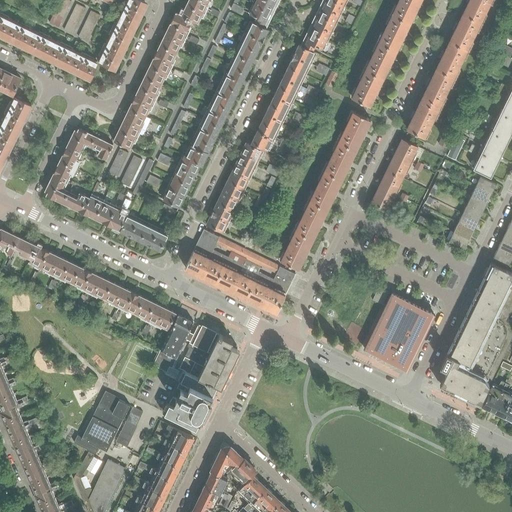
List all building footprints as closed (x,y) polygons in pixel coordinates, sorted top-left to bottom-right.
[(71,1),(68,0),(59,0),(49,23),(58,27),(71,1)] [(141,13),(145,5),(144,1),(142,0),(124,0),(126,1),(124,5),(141,13)] [(197,23),(205,7),(190,0),(187,0),(181,15),(175,12),(174,12),(191,20),(192,20),(197,23)] [(239,0),(234,0),(230,8),(231,10),(239,13),(242,11),(244,8),(237,5),(239,0)] [(256,0),(253,7),(270,15),(270,13),(271,12),(272,11),(274,9),(274,7),(274,6),(262,0),(256,0)] [(338,13),(342,4),(334,0),(323,0),(323,1),(323,3),(322,5),(338,13)] [(418,0),(397,0),(392,12),(409,20),(414,10),(416,11),(419,6),(416,5),(418,0)] [(479,20),(486,6),(489,0),(465,0),(465,1),(467,1),(462,12),(479,20)] [(85,8),(76,4),(63,30),(72,34),(85,8)] [(119,16),(136,24),(141,13),(124,5),(119,16)] [(338,13),(322,5),(320,8),(319,9),(318,12),(317,14),(317,15),(333,22),(338,13)] [(248,16),(260,22),(265,25),(268,19),(269,18),(270,15),(253,7),(248,16)] [(219,12),(211,8),(208,13),(217,17),(219,12)] [(99,15),(90,11),(77,37),(87,41),(99,15)] [(167,28),(184,36),(191,20),(174,12),(167,28)] [(232,14),(228,12),(224,22),(228,24),(232,14)] [(409,20),(392,12),(378,40),(395,48),(400,38),(403,39),(405,34),(403,33),(409,20)] [(465,49),(479,20),(462,12),(456,23),(455,23),(452,28),(454,29),(448,41),(465,49)] [(354,17),(348,14),(344,21),(350,24),(354,17)] [(0,15),(0,35),(3,37),(11,20),(1,15),(0,15)] [(329,32),(333,22),(317,15),(316,16),(314,19),(314,20),(313,24),(329,32)] [(125,47),(131,35),(136,24),(119,16),(108,38),(125,47)] [(3,37),(14,42),(22,25),(11,20),(3,37)] [(267,29),(262,26),(251,21),(248,29),(246,28),(244,33),(261,41),(267,29)] [(227,25),(223,23),(214,42),(218,44),(227,25)] [(329,32),(313,24),(312,25),(310,26),(309,29),(309,31),(309,32),(307,33),(324,41),(329,32)] [(14,42),(24,47),(33,30),(22,25),(14,42)] [(159,44),(176,52),(184,36),(167,28),(159,44)] [(24,47),(35,52),(43,35),(33,30),(24,47)] [(344,35),(337,31),(334,36),(342,40),(344,35)] [(255,53),(261,41),(244,33),(243,36),(244,37),(239,45),(255,53)] [(319,51),(324,41),(307,33),(306,36),(306,38),(303,43),(319,51)] [(35,52),(46,57),(54,40),(43,35),(35,52)] [(199,40),(190,36),(188,40),(196,44),(199,40)] [(97,61),(107,65),(114,69),(113,69),(114,69),(125,47),(108,38),(103,50),(97,61)] [(46,57),(56,63),(64,46),(54,40),(46,57)] [(395,48),(378,40),(365,68),(382,76),(387,66),(389,67),(392,61),(390,60),(395,48)] [(451,78),(465,49),(448,41),(443,52),(441,51),(439,54),(439,55),(440,56),(434,69),(451,78)] [(168,68),(176,52),(159,44),(151,60),(168,68)] [(298,44),(292,57),(310,65),(312,61),(311,60),(315,52),(304,47),(298,44)] [(216,47),(212,45),(207,56),(211,58),(216,47)] [(250,65),(255,53),(239,45),(237,51),(236,50),(233,57),(250,65)] [(56,63),(67,68),(75,51),(64,46),(56,63)] [(67,68),(78,73),(86,56),(75,51),(67,68)] [(93,59),(86,56),(78,73),(90,79),(90,78),(94,69),(96,70),(99,65),(92,61),(93,59)] [(210,59),(206,57),(200,71),(204,73),(210,59)] [(250,65),(233,57),(232,58),(233,59),(228,69),(244,77),(250,65)] [(310,65),(292,57),(286,69),(302,77),(307,67),(308,68),(310,65)] [(144,76),(160,84),(168,68),(151,60),(144,76)] [(329,68),(318,63),(315,70),(325,76),(329,68)] [(382,76),(365,68),(351,96),(368,105),(374,93),(376,94),(379,89),(376,88),(382,76)] [(182,73),(174,69),(172,73),(180,77),(182,73)] [(238,89),(244,77),(228,69),(222,81),(238,89)] [(302,77),(286,69),(281,81),(297,89),(298,86),(299,87),(302,82),(300,81),(302,77)] [(437,107),(444,92),(451,78),(434,69),(429,79),(428,78),(425,83),(427,84),(420,98),(437,107)] [(337,74),(331,71),(325,84),(331,87),(337,74)] [(0,86),(0,88),(12,94),(20,79),(20,78),(7,72),(0,86)] [(199,77),(195,75),(190,85),(194,87),(199,77)] [(136,92),(152,100),(160,84),(144,76),(136,92)] [(232,101),(238,89),(222,81),(217,93),(232,101)] [(281,81),(275,93),(291,101),(297,89),(281,81)] [(506,86),(501,83),(497,90),(502,93),(506,86)] [(302,91),(315,97),(318,90),(308,85),(306,89),(303,88),(302,91)] [(511,112),(511,85),(502,107),(511,112)] [(128,108),(145,116),(152,100),(136,92),(128,108)] [(193,95),(189,93),(182,107),(186,109),(193,95)] [(211,105),(227,112),(232,101),(217,93),(211,105)] [(291,101),(275,93),(269,105),(285,113),(291,101)] [(11,101),(2,119),(19,128),(31,104),(30,104),(30,105),(21,100),(22,98),(16,96),(13,102),(11,101)] [(423,136),(437,107),(420,98),(414,111),(412,110),(410,116),(411,117),(406,128),(423,136)] [(168,103),(159,99),(157,104),(165,108),(168,103)] [(205,117),(221,124),(227,112),(211,105),(205,117)] [(269,105),(263,117),(279,125),(285,113),(269,105)] [(504,146),(511,130),(511,112),(502,107),(487,138),(504,146)] [(128,108),(125,114),(120,124),(137,132),(145,116),(128,108)] [(185,112),(181,110),(169,134),(173,136),(185,112)] [(369,119),(363,116),(353,111),(338,141),(355,149),(361,136),(363,137),(366,132),(364,131),(369,119)] [(291,119),(302,124),(305,117),(295,112),(291,119)] [(491,116),(486,114),(482,121),(488,123),(491,116)] [(215,136),(221,124),(205,117),(199,129),(215,136)] [(263,117),(257,129),(273,137),(279,125),(263,117)] [(2,119),(0,123),(0,143),(9,148),(19,128),(2,119)] [(137,132),(120,124),(113,140),(129,148),(137,132)] [(78,128),(78,129),(77,130),(84,142),(100,150),(97,155),(106,159),(112,144),(78,128)] [(64,151),(77,157),(84,142),(77,130),(74,129),(64,151)] [(215,136),(199,129),(193,140),(209,148),(215,136)] [(273,137),(257,129),(251,142),(267,150),(271,142),(272,143),(274,139),(273,138),(273,137)] [(152,137),(143,133),(141,138),(149,142),(152,137)] [(450,139),(441,135),(437,144),(446,148),(450,139)] [(172,139),(168,137),(163,146),(167,148),(172,139)] [(463,140),(455,137),(446,156),(454,160),(463,140)] [(278,146),(289,151),(292,143),(282,138),(278,146)] [(393,155),(408,162),(416,146),(401,138),(393,155)] [(472,168),(489,177),(504,146),(487,138),(472,168)] [(203,160),(209,148),(193,140),(191,146),(189,146),(188,149),(189,150),(188,152),(203,160)] [(338,141),(331,156),(324,170),(340,179),(347,166),(348,167),(351,162),(349,161),(355,149),(338,141)] [(240,154),(256,161),(261,150),(245,142),(240,154)] [(0,143),(0,160),(3,162),(9,148),(0,143)] [(476,146),(471,144),(468,151),(473,154),(476,146)] [(128,153),(119,149),(106,176),(114,180),(128,153)] [(76,159),(77,157),(64,151),(54,172),(67,178),(69,174),(73,176),(80,161),(76,159)] [(83,156),(92,160),(93,157),(89,156),(91,152),(88,151),(87,154),(85,154),(83,156)] [(201,165),(203,160),(188,152),(186,156),(184,156),(181,163),(179,162),(179,163),(196,171),(199,164),(201,165)] [(170,158),(160,153),(156,160),(167,165),(170,158)] [(234,165),(250,173),(256,161),(240,154),(234,165)] [(142,159),(133,155),(120,182),(128,187),(142,159)] [(401,178),(408,162),(393,155),(386,170),(401,178)] [(153,161),(149,159),(132,193),(136,195),(153,161)] [(423,164),(417,161),(413,168),(420,172),(423,164)] [(190,183),(196,171),(179,163),(175,170),(177,171),(175,175),(190,183)] [(265,171),(276,176),(279,169),(268,164),(265,171)] [(248,176),(250,173),(234,165),(229,177),(244,184),(247,180),(248,181),(250,177),(248,176)] [(435,178),(436,179),(441,181),(446,172),(440,169),(435,178)] [(340,179),(324,170),(309,200),(326,208),(332,196),(334,197),(337,191),(335,190),(340,179)] [(378,186),(393,194),(401,178),(386,170),(378,186)] [(57,200),(61,191),(67,178),(54,172),(44,191),(47,192),(46,194),(57,200)] [(160,180),(150,175),(146,182),(156,187),(160,180)] [(169,183),(167,186),(184,195),(190,183),(175,175),(170,184),(169,183)] [(270,176),(266,186),(270,188),(275,178),(270,176)] [(490,193),(495,184),(479,176),(475,186),(490,193)] [(244,184),(229,177),(223,188),(240,197),(241,195),(240,194),(244,184)] [(437,190),(441,181),(436,179),(432,187),(437,190)] [(78,188),(80,185),(71,181),(70,183),(72,184),(70,188),(73,189),(74,186),(78,188)] [(179,207),(184,195),(167,186),(165,191),(166,192),(163,199),(179,207)] [(370,202),(385,210),(393,194),(378,186),(370,202)] [(470,195),(486,203),(490,193),(475,186),(470,195)] [(269,189),(265,187),(256,206),(260,208),(269,189)] [(240,197),(223,188),(217,200),(233,208),(236,202),(238,203),(240,197)] [(61,191),(57,200),(68,205),(73,196),(61,191)] [(407,195),(401,192),(398,200),(404,203),(407,195)] [(80,211),(82,207),(87,197),(79,193),(76,198),(73,196),(68,205),(80,211)] [(120,203),(124,195),(119,193),(115,201),(120,203)] [(153,199),(143,194),(142,198),(151,203),(153,199)] [(161,247),(168,233),(90,195),(82,212),(158,249),(161,247)] [(466,204),(481,212),(486,203),(470,195),(466,204)] [(422,206),(423,206),(427,209),(432,200),(426,197),(422,206)] [(233,208),(217,200),(212,211),(229,220),(231,216),(229,216),(233,208)] [(326,208),(309,200),(295,230),(312,238),(318,226),(320,227),(323,220),(321,220),(326,208)] [(171,213),(173,208),(164,203),(161,208),(171,213)] [(461,213),(477,221),(481,212),(466,204),(461,213)] [(259,211),(255,209),(246,227),(250,229),(259,211)] [(229,220),(212,211),(206,224),(222,231),(225,224),(227,224),(229,220)] [(457,222),(473,230),(477,221),(461,213),(457,222)] [(452,232),(468,239),(473,230),(457,222),(452,232)] [(26,240),(0,228),(6,244),(8,243),(20,249),(18,253),(19,254),(26,240)] [(185,267),(200,275),(213,249),(219,236),(203,229),(193,250),(185,267)] [(249,232),(244,230),(240,240),(246,243),(249,237),(247,236),(249,232)] [(295,230),(287,245),(280,260),(298,268),(304,256),(305,256),(308,251),(306,250),(312,238),(295,230)] [(511,234),(505,231),(501,240),(511,245),(511,234)] [(452,232),(448,241),(464,249),(468,239),(452,232)] [(258,249),(262,239),(253,235),(249,245),(258,249)] [(279,266),(219,237),(216,244),(276,273),(279,266)] [(34,265),(42,248),(26,240),(19,254),(29,258),(28,262),(34,265)] [(511,245),(501,240),(496,249),(511,257),(511,256),(511,245)] [(59,256),(42,248),(34,265),(51,273),(59,256)] [(213,249),(200,275),(215,282),(228,256),(213,249)] [(511,257),(496,249),(492,258),(507,266),(511,257)] [(67,281),(75,264),(59,256),(51,273),(67,281)] [(215,282),(231,290),(243,264),(228,256),(215,282)] [(12,260),(9,259),(3,272),(12,276),(15,271),(8,268),(12,260)] [(243,264),(231,290),(246,297),(258,271),(261,267),(245,259),(243,264)] [(511,284),(511,272),(490,262),(485,271),(511,284)] [(92,272),(75,264),(67,281),(84,289),(92,272)] [(278,308),(281,302),(285,295),(295,273),(280,266),(274,279),(261,304),(276,312),(278,308)] [(246,297),(261,304),(274,279),(258,271),(246,297)] [(437,372),(444,375),(484,394),(501,358),(506,360),(511,348),(511,343),(509,342),(511,335),(511,284),(485,271),(437,372)] [(100,297),(108,280),(92,272),(84,289),(100,297)] [(56,281),(51,279),(47,288),(52,290),(56,281)] [(125,288),(108,280),(100,297),(117,305),(125,288)] [(388,291),(379,287),(372,300),(382,304),(388,291)] [(142,296),(125,288),(117,305),(133,313),(142,296)] [(433,313),(390,292),(364,346),(363,348),(407,368),(418,345),(425,330),(433,313)] [(86,296),(82,294),(78,302),(82,304),(86,296)] [(150,321),(158,304),(142,296),(133,313),(150,321)] [(175,313),(158,304),(150,321),(167,330),(175,313)] [(120,312),(115,310),(111,318),(116,321),(120,312)] [(193,321),(177,314),(176,317),(153,364),(166,370),(169,365),(171,366),(193,321)] [(207,355),(218,333),(198,323),(187,346),(189,347),(207,355)] [(146,335),(150,327),(145,325),(141,333),(146,335)] [(232,340),(218,333),(207,355),(228,366),(236,349),(236,348),(230,345),(232,340)] [(189,347),(186,354),(192,357),(191,360),(194,361),(189,372),(216,385),(218,386),(228,366),(207,355),(189,347)] [(192,357),(186,354),(185,355),(179,367),(185,370),(189,372),(194,361),(191,360),(192,357)] [(0,361),(0,374),(4,372),(1,366),(7,363),(6,361),(13,358),(13,356),(0,361)] [(511,365),(503,361),(500,366),(509,371),(511,365)] [(169,366),(165,374),(175,379),(179,371),(169,366)] [(185,370),(173,395),(204,410),(216,385),(189,372),(185,370)] [(7,380),(4,372),(0,374),(0,386),(21,377),(21,375),(14,378),(13,377),(7,380)] [(484,394),(444,375),(438,385),(479,405),(484,394)] [(0,386),(0,398),(13,393),(10,387),(16,384),(15,382),(22,379),(21,377),(0,386)] [(481,405),(490,410),(505,383),(500,381),(497,387),(491,384),(481,405)] [(509,385),(505,383),(490,410),(501,415),(511,395),(511,394),(506,391),(509,385)] [(16,400),(13,393),(0,398),(0,406),(2,410),(25,401),(28,400),(26,396),(16,400)] [(511,418),(511,406),(510,405),(511,401),(511,394),(511,395),(501,415),(509,419),(510,418),(511,418)] [(91,418),(81,437),(77,435),(73,442),(95,453),(98,447),(106,451),(129,405),(118,399),(109,395),(106,401),(101,398),(91,418)] [(195,429),(204,410),(173,395),(164,414),(195,429)] [(0,411),(0,414),(3,422),(20,415),(17,408),(26,404),(25,401),(2,410),(0,411)] [(140,417),(143,412),(132,407),(129,412),(140,417)] [(127,417),(138,422),(140,417),(129,412),(127,417)] [(22,422),(20,415),(3,422),(8,432),(37,420),(36,417),(29,420),(28,419),(22,422)] [(125,422),(136,427),(138,422),(127,417),(125,422)] [(8,432),(12,442),(29,436),(26,430),(32,427),(31,425),(38,422),(37,420),(8,432)] [(154,432),(153,435),(185,450),(189,442),(191,442),(193,439),(192,437),(192,436),(185,432),(160,420),(157,427),(161,429),(162,428),(175,434),(172,441),(154,432)] [(120,430),(132,436),(136,427),(125,422),(120,430)] [(118,436),(129,442),(132,436),(120,430),(118,436)] [(148,447),(147,449),(178,464),(182,457),(184,456),(186,453),(185,451),(185,450),(153,435),(152,437),(169,446),(165,455),(148,447)] [(32,442),(29,436),(12,442),(17,453),(46,441),(44,437),(32,442)] [(118,436),(115,442),(126,447),(129,442),(118,436)] [(17,453),(21,463),(38,456),(35,449),(39,448),(38,446),(47,442),(46,441),(17,453)] [(212,471),(219,474),(222,468),(226,470),(228,468),(225,447),(223,448),(222,449),(221,450),(220,451),(211,470),(212,471)] [(228,468),(240,456),(233,449),(232,449),(231,448),(230,448),(230,447),(229,447),(228,447),(226,447),(225,447),(228,468)] [(141,461),(139,463),(172,479),(178,464),(147,449),(146,451),(163,460),(158,469),(141,461)] [(41,463),(38,456),(21,463),(26,473),(47,465),(46,461),(41,463)] [(240,456),(228,468),(243,482),(238,488),(253,474),(255,471),(240,456)] [(88,498),(94,511),(103,511),(125,467),(107,459),(88,498)] [(134,476),(133,478),(165,494),(172,479),(139,463),(138,467),(143,469),(144,468),(155,474),(150,484),(134,476)] [(81,477),(89,482),(97,468),(89,464),(81,477)] [(26,473),(30,484),(47,477),(44,470),(49,468),(47,465),(26,473)] [(219,474),(212,471),(205,485),(225,495),(226,492),(221,490),(226,478),(219,474)] [(245,508),(265,487),(257,480),(257,478),(253,474),(238,488),(250,499),(244,506),(245,508)] [(50,484),(47,477),(30,484),(35,494),(34,494),(34,495),(64,481),(63,479),(50,484)] [(126,493),(158,508),(165,494),(133,478),(132,480),(149,488),(143,498),(127,490),(126,493)] [(34,495),(39,505),(55,498),(52,491),(58,489),(57,486),(65,483),(64,481),(34,495)] [(225,495),(205,485),(199,499),(213,506),(218,495),(224,497),(225,495)] [(267,511),(278,501),(270,493),(271,491),(268,488),(266,488),(265,487),(245,508),(247,509),(253,502),(263,511),(267,511)] [(142,502),(136,511),(155,511),(158,508),(126,493),(125,494),(142,502)] [(58,504),(55,498),(39,505),(41,511),(51,511),(72,502),(71,500),(64,503),(63,502),(58,504)] [(208,511),(209,510),(210,511),(213,506),(199,499),(193,511),(191,511),(208,511)] [(290,511),(284,506),(284,504),(281,501),(279,501),(278,501),(267,511),(290,511)] [(51,511),(60,511),(61,511),(66,509),(65,507),(73,503),(72,502),(51,511)]
